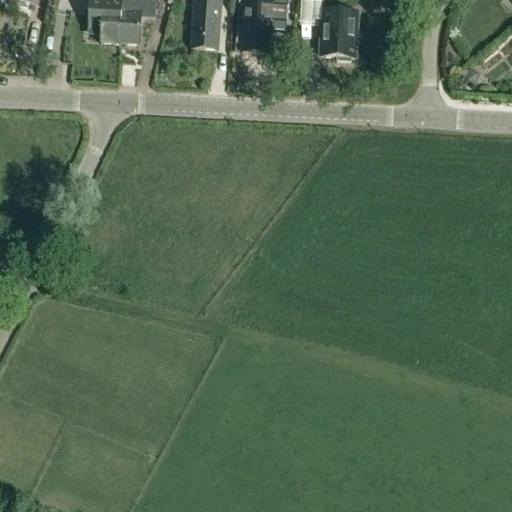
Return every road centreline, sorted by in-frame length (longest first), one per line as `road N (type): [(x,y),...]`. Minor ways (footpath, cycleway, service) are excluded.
road 1 (track): [(511,401),(28,278)]
road 2 (tertiary): [(109,105),(424,122)]
road 3 (unclassified): [(0,337),(109,105)]
road 4 (unclassified): [(424,122),(438,0)]
